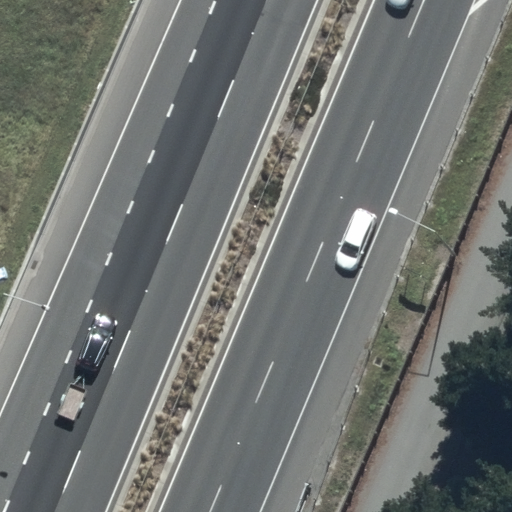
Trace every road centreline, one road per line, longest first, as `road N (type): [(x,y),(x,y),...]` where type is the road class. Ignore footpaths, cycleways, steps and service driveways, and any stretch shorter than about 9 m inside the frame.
road 1 (trunk): [(36,511),(249,0)]
road 2 (trunk): [(433,0),(224,511)]
